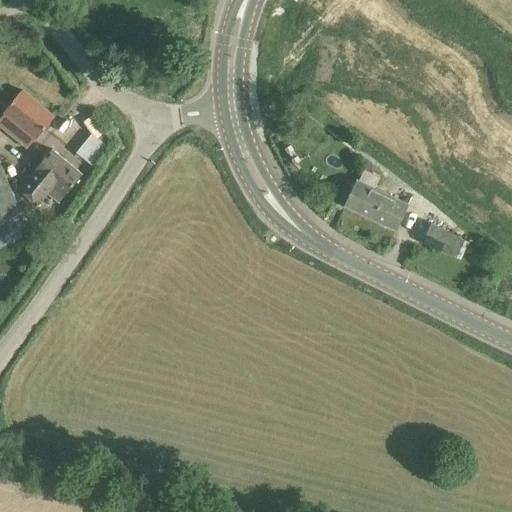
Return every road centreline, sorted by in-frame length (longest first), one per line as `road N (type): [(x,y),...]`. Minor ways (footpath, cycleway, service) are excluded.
road 1 (unclassified): [(0,358),(161,119)]
road 2 (secondary): [(511,340),(316,242)]
road 3 (unclassified): [(161,119),(106,86),(36,0)]
road 4 (secondary): [(224,113),(251,188),(279,220),(316,242)]
road 5 (secondary): [(316,242),(266,179),(241,111)]
